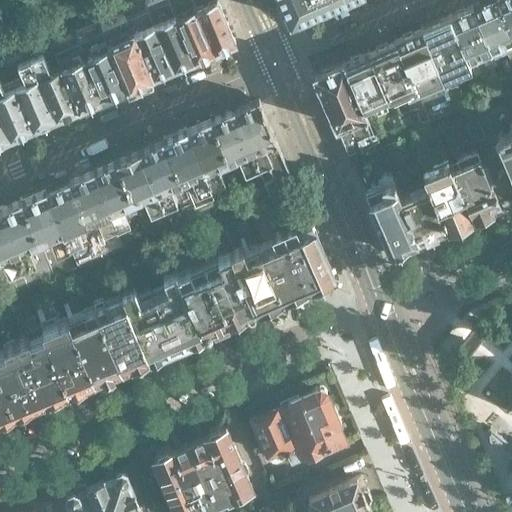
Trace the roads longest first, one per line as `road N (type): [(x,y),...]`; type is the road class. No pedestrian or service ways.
road 1 (residential): [(0,466),(375,297)]
road 2 (residential): [(267,63),(0,177)]
road 3 (residential): [(375,297),(373,264),(284,56)]
road 4 (residential): [(267,63),(375,297)]
road 5 (residential): [(375,297),(464,511)]
road 6 (residential): [(511,243),(375,297)]
road 7 (residential): [(416,0),(284,56)]
